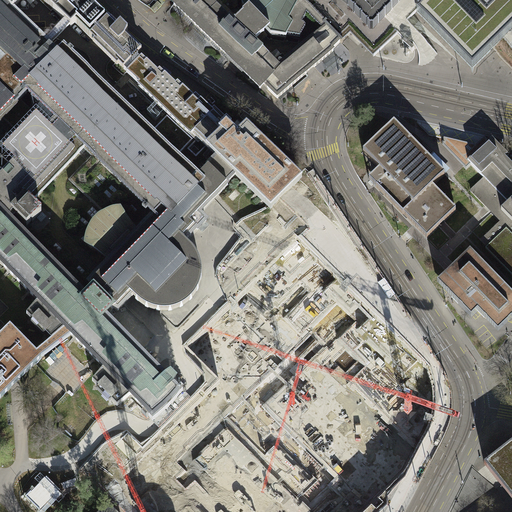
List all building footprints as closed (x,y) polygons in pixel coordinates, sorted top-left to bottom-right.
[(0,0),(0,57),(21,78),(38,60),(50,48),(51,47),(45,42),(42,39),(43,38),(13,10),(22,0),(42,0),(65,21),(71,27),(75,23),(88,35),(90,37),(109,18),(107,17),(94,4),(90,0),(0,0)] [(178,0),(174,5),(261,89),(264,85),(278,99),(334,51),(333,50),(340,42),(338,40),(326,28),(322,31),(279,68),(260,50),(260,49),(255,44),(255,45),(233,25),(207,0),(178,0)] [(243,14),(233,25),(255,45),(255,44),(265,35),(261,30),(263,28),(271,36),(301,41),(306,28),(303,25),(307,17),(322,31),(326,28),(324,26),(328,22),(305,0),(241,0),(242,7),(249,14),(247,17),(243,14)] [(414,16),(420,10),(421,11),(422,12),(434,0),(305,0),(328,22),(324,26),(326,28),(338,40),(349,30),(375,56),(402,30),(415,17),(414,16)] [(511,0),(434,0),(422,12),(421,11),(417,16),(473,73),(511,34),(511,0)] [(113,23),(109,18),(90,37),(94,42),(93,43),(105,55),(117,67),(119,65),(123,69),(124,69),(137,56),(142,51),(133,42),(130,39),(129,39),(126,36),(128,31),(116,20),(113,23)] [(71,27),(65,21),(45,42),(51,47),(71,27)] [(208,43),(193,29),(186,36),(201,50),(208,43)] [(182,193),(190,183),(192,181),(58,52),(55,54),(50,48),(38,60),(21,78),(33,89),(46,102),(85,139),(79,144),(80,145),(91,156),(68,179),(104,213),(106,212),(115,203),(134,221),(151,203),(159,211),(176,193),(179,190),(182,193)] [(284,218),(299,232),(316,214),(310,209),(288,187),(298,177),(248,129),(239,137),(236,135),(237,133),(234,131),(231,127),(232,126),(230,124),(214,108),(212,110),(201,99),(201,100),(196,95),(194,97),(183,87),(178,82),(176,84),(168,77),(165,74),(160,69),(158,72),(147,61),(142,56),(140,58),(137,56),(124,69),(126,71),(126,72),(139,84),(137,86),(191,137),(194,134),(217,156),(218,156),(236,174),(270,206),(271,205),(284,218)] [(0,123),(3,120),(21,101),(33,89),(21,78),(0,57),(0,123)] [(0,211),(8,219),(13,214),(26,226),(31,221),(33,222),(42,212),(34,205),(33,206),(29,202),(29,201),(28,200),(80,145),(79,144),(85,139),(46,102),(34,115),(21,101),(3,120),(17,133),(1,150),(0,148),(0,211)] [(167,116),(151,133),(177,158),(193,141),(186,134),(186,133),(177,124),(177,125),(167,116)] [(432,187),(445,174),(393,122),(362,152),(379,169),(368,180),(389,201),(426,238),(441,223),(455,210),(432,187)] [(467,169),(471,165),(468,162),(489,142),(484,136),(474,145),(444,137),(442,143),(467,169)] [(489,142),(468,162),(471,165),(485,179),(471,193),(487,210),(500,223),(482,241),(488,248),(487,249),(511,274),(511,162),(506,157),(508,155),(493,139),(489,142)] [(190,245),(185,241),(197,229),(198,231),(206,221),(200,215),(228,185),(227,184),(236,174),(218,156),(217,156),(207,167),(212,171),(196,188),(190,183),(182,193),(179,190),(176,193),(159,211),(161,212),(156,217),(154,215),(138,232),(124,215),(120,208),(115,209),(110,210),(106,212),(104,213),(98,218),(92,224),(88,231),(86,238),(86,244),(92,247),(110,261),(100,272),(89,284),(93,288),(94,288),(114,309),(118,311),(129,300),(133,296),(136,301),(141,304),(145,307),(150,309),(156,310),(161,311),(167,311),(172,310),(177,308),(182,306),(187,303),(191,299),(195,295),(197,290),(200,285),(201,280),(202,274),(202,269),(201,263),(199,258),(196,253),(193,249),(190,245)] [(228,227),(233,223),(219,208),(214,212),(228,227)] [(0,263),(38,302),(27,315),(51,340),(65,330),(71,336),(104,368),(92,382),(117,407),(131,395),(142,407),(153,418),(160,411),(165,407),(170,401),(179,391),(173,385),(177,380),(170,373),(165,377),(148,360),(106,317),(114,309),(94,288),(93,288),(85,296),(8,219),(0,211),(0,263)] [(237,379),(328,442),(338,432),(340,435),(413,361),(413,360),(418,355),(298,234),(297,235),(296,235),(259,271),(260,272),(224,308),(225,309),(196,338),(237,379)] [(451,269),(437,283),(472,318),(478,312),(498,332),(511,318),(511,292),(470,250),(451,269)] [(0,399),(13,386),(42,357),(71,336),(65,330),(51,340),(37,353),(10,326),(0,336),(0,399)] [(328,442),(237,379),(196,420),(181,409),(170,401),(165,407),(176,414),(191,425),(140,476),(175,511),(364,511),(381,496),(328,442)] [(160,411),(153,418),(145,427),(150,432),(155,437),(176,414),(181,409),(197,393),(192,389),(187,384),(179,391),(170,401),(165,407),(160,411)] [(434,415),(434,396),(406,396),(406,415),(434,415)] [(511,502),(511,441),(484,463),(501,485),(500,486),(511,502)] [(48,511),(67,498),(50,475),(25,494),(37,511),(48,511)] [(136,511),(154,492),(136,476),(118,496),(136,511)] [(117,511),(108,503),(98,511),(117,511)]
